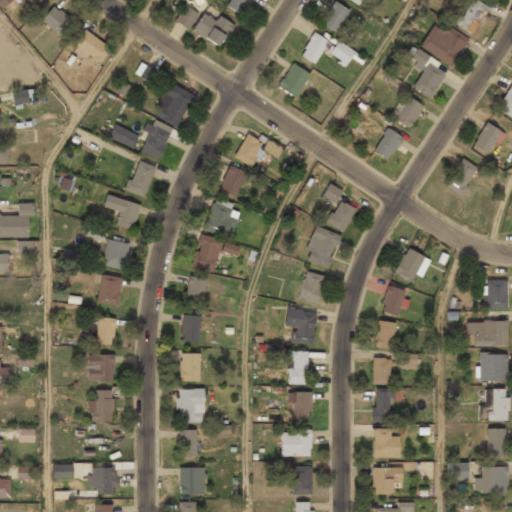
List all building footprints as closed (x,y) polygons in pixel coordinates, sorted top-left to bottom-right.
[(18,0),(28,11),(41,0),(0,0),(0,5),(1,7),(8,0),(18,0)] [(229,0),(225,6),(241,16),(251,0),(229,0)] [(348,0),(360,8),(365,0),(348,0)] [(465,0),(454,25),(475,34),(487,6),(473,0),(465,0)] [(335,34),(349,11),(333,1),(319,24),(335,34)] [(71,21),(52,6),(40,21),(59,36),(71,21)] [(174,19),(186,29),(197,16),(185,6),(174,19)] [(232,27),(204,10),(192,31),(220,48),(232,27)] [(450,66),(467,40),(447,27),(444,32),(432,24),(418,46),(450,66)] [(98,66),(110,49),(84,30),(72,46),(98,66)] [(315,65),(328,41),(312,32),(299,56),(315,65)] [(344,68),(355,55),(338,40),(327,53),(344,68)] [(417,65),(419,66),(406,85),(426,98),(446,67),(425,53),(417,65)] [(147,83),(154,71),(140,63),(133,75),(147,83)] [(293,97),(309,74),(292,63),(276,86),(293,97)] [(129,86),(120,81),(114,91),(123,96),(129,86)] [(172,128),(193,97),(172,83),(151,113),(172,128)] [(511,113),(511,83),(495,108),(509,118),(511,113)] [(33,101),(30,88),(11,93),(13,105),(33,101)] [(391,115),(406,129),(424,108),(408,95),(391,115)] [(485,156),(501,132),(486,122),(470,145),(485,156)] [(108,138),(131,148),(137,135),(114,125),(108,138)] [(169,134),(152,126),(140,152),(157,160),(169,134)] [(403,137),(386,127),(372,150),(388,160),(403,137)] [(233,157),(250,166),(260,149),(277,158),(282,149),(266,141),(264,145),(245,134),(233,157)] [(477,168),(460,157),(443,185),(460,195),(477,168)] [(155,168),(137,160),(124,189),(142,197),(155,168)] [(218,191),(233,197),(244,173),(229,166),(218,191)] [(321,196),(334,203),(341,191),(328,183),(321,196)] [(139,204),(107,194),(102,207),(117,213),(113,224),(131,230),(139,204)] [(236,211),(230,210),(232,202),(210,199),(205,231),(233,235),(236,211)] [(353,208),(335,200),(325,223),(344,231),(353,208)] [(0,237),(30,237),(30,203),(17,203),(17,215),(0,215),(0,237)] [(103,239),(105,229),(86,225),(84,236),(103,239)] [(340,236),(315,225),(301,257),(326,268),(340,236)] [(192,266),(212,272),(222,241),(201,234),(192,266)] [(123,270),(130,244),(107,238),(100,263),(123,270)] [(17,251),(28,252),(29,244),(18,243),(17,251)] [(236,255),(238,246),(222,243),(220,252),(236,255)] [(428,263),(410,247),(392,269),(410,284),(428,263)] [(298,298),(316,303),(323,275),(305,270),(298,298)] [(121,278),(101,274),(96,302),(116,305),(121,278)] [(185,299),(203,302),(205,278),(188,276),(185,299)] [(506,281),(484,281),(484,309),(506,309),(506,281)] [(404,289),(386,286),(380,312),(399,316),(404,289)] [(283,326),(294,328),(292,342),(310,344),(315,312),(286,308),(283,326)] [(199,342),(199,315),(181,315),(181,342),(199,342)] [(95,344),(113,345),(114,318),(96,317),(95,344)] [(390,349),(394,323),(377,320),(372,346),(390,349)] [(506,321),(465,321),(465,337),(472,337),(472,346),(506,346),(506,321)] [(306,351),(287,351),(287,385),(306,385),(306,351)] [(32,352),(16,352),(16,367),(31,367),(32,352)] [(198,354),(179,353),(179,380),(198,380),(198,354)] [(477,381),(505,381),(505,353),(477,353),(477,381)] [(86,381),(112,381),(112,354),(86,354),(86,381)] [(413,369),(416,358),(403,354),(400,366),(413,369)] [(371,383),(391,383),(391,358),(371,358),(371,383)] [(0,385),(8,385),(8,368),(0,368),(0,385)] [(202,388),(177,388),(177,421),(202,421),(202,388)] [(111,422),(111,389),(90,389),(90,422),(111,422)] [(391,389),(372,389),(372,422),(391,422),(391,389)] [(480,421),(507,421),(507,389),(480,389),(480,421)] [(309,391),(289,391),(289,420),(309,420),(309,391)] [(18,428),(18,442),(33,442),(33,428),(18,428)] [(372,457),(399,457),(399,435),(389,435),(389,428),(372,428),(372,457)] [(485,428),(485,456),(504,456),(504,428),(485,428)] [(196,429),(177,429),(177,456),(196,456),(196,429)] [(280,456),(310,456),(310,430),(280,430),(280,456)] [(432,462),(415,462),(415,479),(432,479),(432,462)] [(452,478),(466,478),(466,464),(452,464),(452,478)] [(32,466),(15,466),(16,479),(32,479),(32,466)] [(71,466),(53,466),(53,477),(71,477),(71,466)] [(311,494),(311,466),(291,466),(291,494),(311,494)] [(177,494),(203,494),(203,467),(177,467),(177,494)] [(401,467),(371,467),(371,493),(392,493),(392,483),(401,483),(401,467)] [(506,493),(506,467),(480,467),(480,477),(473,477),(473,493),(506,493)] [(89,495),(114,495),(114,468),(89,468),(89,495)] [(9,479),(0,479),(0,499),(9,499),(9,479)] [(312,511),(312,501),(291,501),(291,511),(312,511)] [(195,511),(195,502),(177,502),(177,511),(195,511)] [(400,511),(411,511),(411,503),(396,503),(396,509),(372,509),(372,511),(400,511)]
